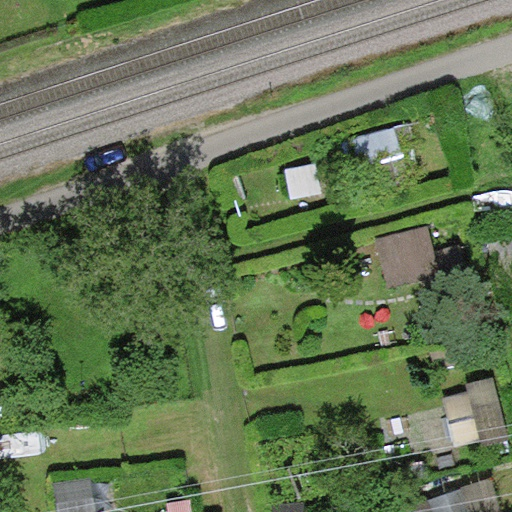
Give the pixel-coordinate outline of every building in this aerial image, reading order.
[(394,122),(341,138),(355,185),(408,169),(394,122)] [(304,159),(279,167),(287,190),(312,181),(304,159)] [(420,219),(372,232),(385,278),(433,264),(420,219)] [(88,470),(52,475),(57,511),(93,506),(88,470)] [(468,511),(458,483),(425,495),(431,511),(468,511)]
